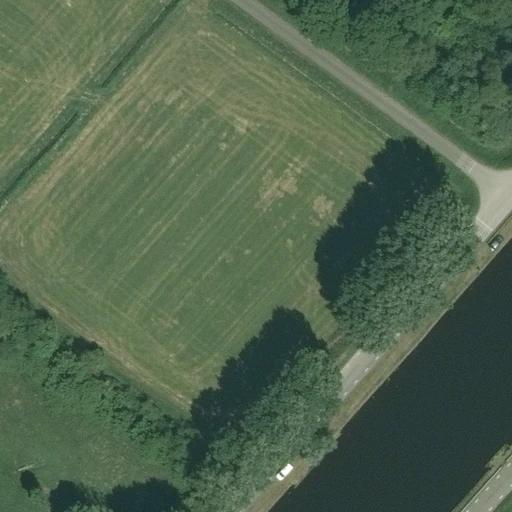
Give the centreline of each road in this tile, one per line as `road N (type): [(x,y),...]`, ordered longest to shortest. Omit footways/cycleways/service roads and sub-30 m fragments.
road 1 (unclassified): [(247,511),(511,195)]
road 2 (unclassified): [(511,195),(241,0)]
